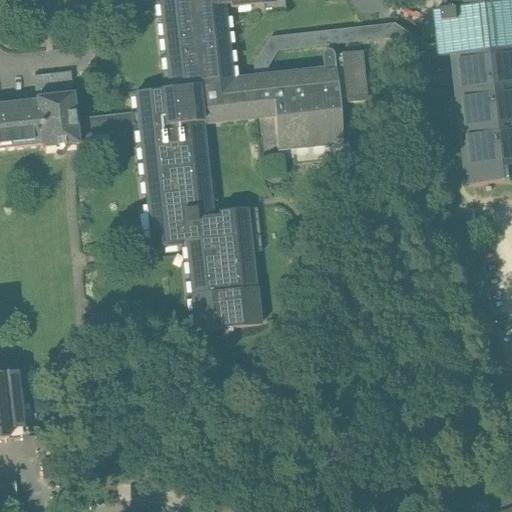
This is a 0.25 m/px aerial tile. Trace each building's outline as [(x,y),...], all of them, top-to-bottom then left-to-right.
[(0,440),(23,438),(15,373),(0,374),(0,150),(39,146),(40,150),(78,145),(77,136),(91,134),(92,145),(109,144),(107,132),(138,129),(152,249),(179,246),(179,242),(186,241),(193,304),(194,304),(195,311),(186,312),(188,333),(258,325),(254,298),(245,299),(244,292),(245,292),(246,291),(247,291),(248,290),(248,289),(249,288),(249,287),(249,286),(249,285),(249,284),(248,283),(248,282),(247,282),(247,281),(246,281),(253,280),(245,210),(218,214),(218,217),(211,218),(201,125),(273,116),(277,149),(342,142),(338,105),(364,102),(359,53),(333,56),(333,55),(332,55),(332,54),(331,54),(331,53),(330,53),(330,52),(329,52),(328,52),(327,52),(326,52),(325,52),(324,52),(323,53),(322,54),(322,55),(321,55),(321,56),(321,57),(321,58),(323,72),(231,82),(223,10),(257,6),(256,0),(158,0),(165,91),(135,94),(137,116),(76,123),(73,94),(71,95),(71,91),(73,91),(72,80),(72,74),(34,78),(35,91),(35,95),(38,94),(39,98),(34,99),(34,101),(0,105),(0,440)] [(448,11),(433,12),(439,59),(453,57),(458,57),(471,171),(465,171),(464,171),(466,187),(506,183),(506,182),(510,182),(509,169),(511,168),(511,0),(451,0),(453,10),(448,11)] [(28,301),(73,299),(68,198),(46,199),(46,214),(24,215),(28,301)] [(57,459),(40,461),(43,481),(60,478),(57,459)] [(0,485),(0,505),(18,504),(17,484),(0,485)]
